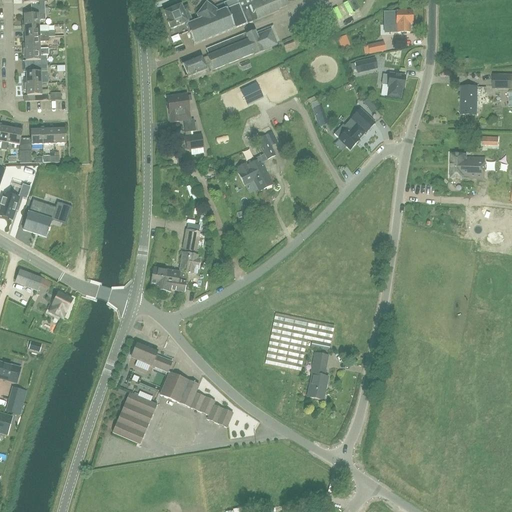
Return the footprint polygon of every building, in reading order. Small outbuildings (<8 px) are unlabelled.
[(23,0),(24,4),(31,3),(31,9),(45,8),(45,2),(46,2),(46,0),(23,0)] [(196,15),(198,20),(185,25),(193,46),(234,29),(246,24),(246,22),(257,18),(258,19),(278,11),(277,10),(287,6),(284,0),(229,0),(223,3),(220,1),(218,3),(215,1),(214,2),(211,6),(206,3),(203,7),(200,5),(197,9),(200,11),(196,15)] [(356,0),(360,9),(366,7),(362,0),(356,0)] [(164,12),(167,20),(166,20),(170,30),(187,23),(187,22),(191,20),(188,13),(190,13),(187,6),(183,7),(182,5),(164,12)] [(344,5),(339,7),(345,17),(349,15),(344,5)] [(48,8),(45,8),(31,9),(31,15),(24,15),(24,22),(22,22),(22,27),(45,27),(45,26),(39,26),(39,20),(45,20),(45,14),(49,14),(48,8)] [(396,25),(396,33),(410,33),(410,25),(412,25),(412,11),(396,11),(396,25)] [(45,31),(45,27),(22,27),(22,32),(25,32),(25,39),(48,38),(48,37),(54,36),(54,37),(63,36),(63,31),(48,32),(48,31),(45,31)] [(245,34),(206,50),(209,56),(207,57),(202,59),(200,56),(182,64),(185,71),(183,72),(185,76),(187,76),(187,78),(208,69),(209,72),(253,54),(254,56),(262,52),(262,51),(276,46),(270,31),(256,37),(254,33),(246,36),(245,34)] [(48,38),(25,39),(25,45),(23,45),(23,50),(40,49),(39,42),(49,42),(48,38)] [(385,51),(383,42),(367,45),(369,54),(385,51)] [(40,49),(23,50),(23,55),(25,55),(26,61),(33,61),(33,67),(47,67),(46,55),(48,55),(48,48),(40,49)] [(364,61),(366,71),(376,69),(374,59),(364,61)] [(248,61),(239,64),(242,71),(243,71),(244,73),(243,73),(244,75),(253,72),(248,61)] [(47,67),(33,67),(33,73),(26,73),(26,80),(24,80),(24,85),(41,84),(41,77),(47,77),(47,67)] [(511,74),(492,74),(492,89),(511,89),(511,74)] [(383,75),(382,85),(388,86),(388,87),(386,97),(400,99),(402,89),(403,90),(405,77),(390,75),(390,76),(383,75)] [(41,84),(24,85),(24,90),(27,90),(27,96),(34,96),(34,102),(48,101),(48,90),(41,90),(41,84)] [(241,91),(248,105),(262,98),(255,84),(241,91)] [(461,115),(477,115),(477,88),(461,87),(461,115)] [(69,97),(68,90),(54,91),(55,98),(69,97)] [(170,115),(171,123),(180,122),(183,121),(186,151),(204,148),(202,134),(193,135),(192,131),(195,131),(197,130),(196,122),(194,122),(193,119),(191,120),(190,112),(189,112),(186,95),(167,98),(169,115),(170,115)] [(363,102),(368,109),(373,106),(367,99),(363,102)] [(338,140),(350,151),(359,141),(358,141),(365,133),(366,134),(375,125),(360,110),(344,127),(347,131),(344,134),(339,129),(334,135),(339,139),(338,140)] [(5,126),(0,125),(0,141),(2,142),(0,149),(6,151),(8,143),(11,129),(5,128),(5,126)] [(60,130),(54,130),(55,145),(66,144),(65,127),(60,128),(60,130)] [(17,130),(11,129),(8,143),(20,146),(23,129),(17,128),(17,130)] [(31,131),(31,146),(43,145),(42,128),(37,128),(37,131),(31,131)] [(55,145),(54,130),(47,130),(47,128),(42,128),(43,145),(55,145)] [(268,140),(274,137),(272,132),(265,135),(268,140)] [(266,141),(258,145),(266,160),(275,155),(271,146),(268,140),(266,141)] [(451,179),(463,179),(485,179),(485,159),(467,158),(467,155),(452,155),(451,179)] [(235,168),(244,185),(253,180),(259,191),(272,185),(261,163),(258,164),(256,160),(246,165),(245,163),(235,168)] [(0,206),(1,207),(0,211),(0,216),(11,220),(14,211),(18,212),(22,199),(26,200),(30,187),(22,185),(19,196),(6,192),(4,199),(2,198),(0,204),(0,206)] [(32,200),(22,230),(46,238),(48,231),(49,231),(50,229),(49,229),(52,219),(66,224),(72,207),(57,202),(55,208),(32,200)] [(153,268),(152,277),(186,282),(187,274),(185,274),(188,254),(195,255),(200,232),(185,229),(181,252),(182,253),(178,272),(153,268)] [(192,275),(195,255),(188,254),(185,274),(187,274),(192,275)] [(244,274),(250,271),(247,264),(241,267),(244,274)] [(19,284),(36,291),(40,282),(23,275),(19,284)] [(186,282),(152,277),(150,285),(176,290),(176,291),(184,293),(186,282)] [(53,306),(49,312),(62,319),(66,312),(72,300),(58,293),(52,305),(53,306)] [(32,314),(45,318),(50,301),(37,297),(32,314)] [(275,314),(265,364),(300,372),(307,340),(311,341),(310,347),(328,351),(330,345),(334,326),(275,314)] [(23,316),(21,323),(7,320),(4,335),(39,342),(44,320),(23,316)] [(157,351),(137,343),(136,346),(134,346),(133,349),(134,350),(133,352),(132,352),(131,355),(131,356),(131,358),(167,373),(171,363),(155,356),(157,351)] [(328,356),(315,354),(310,375),(312,375),(307,398),(323,401),(328,378),(323,377),(328,356)] [(20,369),(0,363),(0,378),(16,383),(20,369)] [(134,384),(140,387),(146,375),(141,372),(134,384)] [(233,414),(213,405),(214,401),(195,393),(198,385),(170,374),(160,396),(208,416),(207,420),(227,428),(233,414)] [(19,415),(25,392),(14,389),(7,412),(19,415)] [(112,433),(140,445),(157,406),(129,394),(112,433)] [(0,431),(7,433),(11,419),(0,416),(0,431)]
